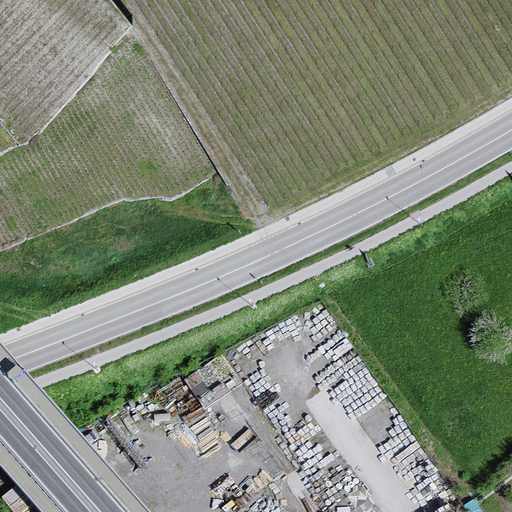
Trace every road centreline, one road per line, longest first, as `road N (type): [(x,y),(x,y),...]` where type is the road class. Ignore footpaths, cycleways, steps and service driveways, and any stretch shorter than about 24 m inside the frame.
road 1 (primary): [(0,363),(266,256),(511,129)]
road 2 (primary): [(112,511),(0,384)]
